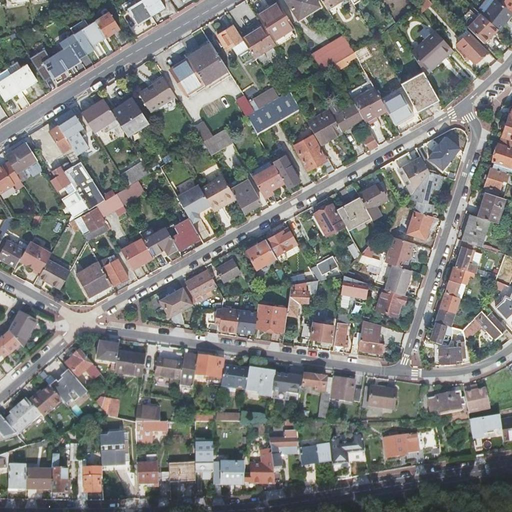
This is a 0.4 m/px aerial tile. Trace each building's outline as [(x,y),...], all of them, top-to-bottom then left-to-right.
[(160,0),(144,0),(142,1),(152,17),(166,9),(160,0)] [(319,7),(314,0),(285,0),(298,20),(319,7)] [(320,0),(327,10),(343,0),(320,0)] [(428,0),(423,0),(416,7),(421,13),(432,4),(428,0)] [(511,12),(503,5),(496,0),(493,0),(482,16),(497,29),(499,31),(507,20),(511,13),(511,12)] [(511,0),(505,0),(503,5),(511,12),(511,0)] [(152,17),(142,1),(128,10),(138,26),(152,17)] [(259,20),(263,26),(273,41),(294,28),(278,3),(271,8),(272,11),(259,20)] [(483,43),(497,29),(482,16),(481,14),(479,17),(477,18),(475,16),(469,10),(459,21),(467,28),(483,43)] [(110,13),(96,22),(106,39),(120,30),(110,13)] [(96,22),(75,35),(80,45),(88,40),(92,47),(106,39),(96,22)] [(242,39),(233,26),(218,36),(226,50),(232,47),(242,65),(254,58),(242,40),(242,39)] [(263,26),(242,39),(242,40),(254,58),(275,45),(273,41),(263,26)] [(467,28),(465,29),(468,33),(480,45),(483,43),(467,28)] [(411,52),(422,71),(441,54),(442,55),(450,48),(434,31),(411,52)] [(480,45),(468,33),(456,45),(473,63),(486,51),(480,45)] [(314,59),(322,72),(333,66),(354,53),(346,40),(314,59)] [(212,45),(190,58),(205,82),(217,75),(218,78),(229,71),(212,45)] [(71,46),(57,55),(67,70),(81,62),(71,46)] [(67,70),(57,55),(43,63),(39,57),(32,61),(39,73),(47,68),(54,79),(67,70)] [(190,58),(188,60),(203,83),(205,82),(190,58)] [(203,83),(188,60),(171,70),(186,94),(203,83)] [(18,63),(8,69),(8,70),(11,75),(21,69),(18,63)] [(21,69),(11,75),(21,91),(37,82),(27,65),(21,69)] [(310,69),(311,71),(313,75),(318,72),(315,66),(310,69)] [(308,78),(309,80),(311,78),(314,77),(313,75),(311,71),(306,74),(302,68),(295,72),(301,82),(308,78)] [(0,81),(11,75),(8,70),(0,74),(0,81)] [(438,100),(422,71),(400,84),(416,112),(438,100)] [(0,81),(0,92),(5,101),(21,91),(11,75),(0,81)] [(205,82),(207,85),(218,78),(217,75),(205,82)] [(147,89),(158,107),(176,96),(164,78),(153,85),(155,87),(150,90),(148,89),(147,89)] [(348,93),(355,105),(363,118),(363,120),(374,114),(377,120),(380,125),(381,125),(377,117),(387,111),(381,101),(370,81),(348,93)] [(150,112),(158,107),(147,89),(139,94),(150,112)] [(269,103),(279,122),(300,110),(290,91),(279,97),(269,103)] [(399,91),(381,101),(387,111),(395,126),(413,115),(399,91)] [(273,99),(270,94),(258,101),(261,106),(273,99)] [(236,102),(245,117),(247,116),(254,112),(245,97),(236,102)] [(111,112),(118,122),(127,137),(148,124),(133,98),(111,112)] [(104,101),(81,115),(92,132),(106,124),(108,128),(118,122),(111,112),(104,101)] [(247,116),(248,119),(257,135),(279,122),(269,103),(254,112),(247,116)] [(334,117),(333,117),(341,131),(363,118),(355,105),(334,117)] [(71,109),(54,120),(58,126),(76,155),(80,153),(80,154),(84,151),(88,148),(80,137),(86,133),(71,109)] [(330,111),(308,123),(320,144),(342,132),(341,131),(333,117),(330,111)] [(374,114),(363,120),(367,126),(377,120),(374,114)] [(501,137),(499,143),(511,147),(511,115),(508,114),(501,137)] [(195,127),(204,141),(212,137),(203,122),(195,127)] [(74,167),(64,173),(71,183),(76,191),(62,199),(72,215),(72,216),(74,219),(88,210),(96,206),(105,201),(101,194),(76,155),(58,126),(49,131),(64,155),(66,153),(74,167)] [(230,126),(225,129),(229,136),(234,132),(230,126)] [(204,141),(203,142),(211,155),(233,143),(229,136),(225,129),(212,137),(204,141)] [(342,132),(320,144),(321,147),(343,135),(342,132)] [(377,145),(371,134),(364,138),(370,149),(377,145)] [(37,137),(31,141),(38,151),(44,148),(37,137)] [(459,148),(446,137),(429,159),(442,169),(459,148)] [(22,170),(37,160),(26,144),(5,157),(9,163),(20,180),(26,176),(22,170)] [(505,172),(511,174),(511,167),(511,168),(511,166),(511,148),(497,144),(491,162),(494,163),(492,168),(505,172)] [(322,163),(328,174),(335,171),(328,159),(326,160),(318,145),(315,147),(312,149),(299,155),(308,171),(322,163)] [(169,156),(172,161),(181,155),(178,151),(169,156)] [(428,173),(421,157),(402,168),(414,190),(422,180),(428,173)] [(271,160),(249,173),(252,178),(274,166),(271,160)] [(287,160),(275,166),(278,173),(290,166),(287,160)] [(14,184),(20,180),(9,163),(3,166),(2,166),(0,167),(0,193),(14,184)] [(120,177),(123,181),(127,188),(139,181),(150,173),(144,163),(120,177)] [(278,173),(283,181),(287,189),(300,181),(291,165),(290,166),(278,173)] [(61,166),(52,171),(56,178),(51,181),(57,191),(71,183),(64,173),(61,166)] [(274,166),(252,178),(261,193),(264,199),(273,194),(270,188),(283,181),(278,173),(275,166),(274,166)] [(497,196),(505,172),(492,168),(490,167),(483,187),(486,187),(485,192),(487,193),(497,196)] [(414,190),(402,168),(398,170),(411,194),(414,190)] [(416,201),(413,210),(414,210),(430,215),(433,205),(426,203),(429,192),(434,189),(440,190),(443,177),(428,173),(422,180),(414,190),(411,194),(407,198),(416,201)] [(244,175),(227,184),(230,190),(248,181),(244,175)] [(223,177),(202,189),(211,206),(214,211),(221,207),(220,204),(234,196),(230,190),(227,184),(223,177)] [(123,181),(101,194),(105,201),(117,194),(127,188),(123,181)] [(127,188),(117,194),(124,205),(145,192),(139,181),(127,188)] [(248,181),(230,190),(234,196),(235,199),(238,197),(246,211),(261,203),(248,181)] [(358,195),(359,197),(367,211),(388,200),(378,183),(358,195)] [(177,197),(188,216),(192,223),(200,219),(197,213),(211,206),(202,189),(199,185),(177,197)] [(492,223),(494,223),(502,198),(497,196),(487,193),(483,205),(480,204),(476,217),(492,223)] [(117,194),(105,201),(96,206),(97,208),(102,217),(124,205),(117,194)] [(220,204),(221,207),(222,208),(236,200),(235,199),(234,196),(220,204)] [(359,197),(336,210),(348,231),(371,218),(367,211),(359,197)] [(332,204),(314,214),(323,230),(326,235),(343,225),(341,220),(332,204)] [(102,217),(97,208),(74,220),(75,220),(80,230),(83,235),(105,223),(102,217)] [(430,215),(414,210),(407,233),(425,239),(432,216),(430,215)] [(473,244),(483,247),(483,245),(479,244),(481,239),(480,238),(482,236),(482,234),(488,236),(492,223),(476,217),(470,215),(462,241),(473,244)] [(37,227),(42,216),(36,217),(32,224),(37,227)] [(166,229),(177,249),(179,252),(187,248),(185,244),(199,236),(192,223),(188,216),(166,229)] [(12,217),(8,217),(0,230),(0,233),(4,236),(14,217),(12,217)] [(75,233),(80,230),(75,220),(70,223),(75,233)] [(105,223),(83,235),(86,241),(109,229),(105,223)] [(369,230),(374,239),(379,233),(375,226),(369,230)] [(282,231),(266,240),(275,256),(276,258),(279,263),(287,259),(284,252),(292,247),(298,244),(288,227),(282,231)] [(141,235),(142,238),(153,258),(161,253),(163,257),(177,249),(166,229),(165,228),(146,238),(143,233),(141,235)] [(2,260),(15,267),(18,261),(23,251),(7,242),(6,240),(3,237),(2,239),(0,242),(0,256),(3,259),(2,260)] [(395,237),(386,263),(392,265),(401,268),(410,242),(395,237)] [(142,238),(120,250),(132,270),(153,258),(142,238)] [(256,269),(276,258),(275,256),(266,240),(246,251),(256,269)] [(32,271),(39,275),(47,260),(48,258),(51,254),(29,241),(23,251),(18,261),(33,269),(32,271)] [(455,267),(463,270),(467,271),(469,265),(466,264),(473,244),(462,241),(459,247),(461,248),(455,267)] [(358,249),(355,243),(349,246),(353,252),(358,249)] [(361,254),(361,255),(365,257),(374,260),(375,257),(376,254),(364,251),(361,254)] [(511,273),(511,259),(509,258),(503,270),(511,274),(511,273)] [(69,272),(47,260),(39,275),(38,277),(60,289),(69,272)] [(107,278),(111,285),(112,287),(128,279),(118,260),(109,264),(108,261),(105,263),(107,265),(103,268),(108,277),(107,278)] [(232,260),(218,267),(226,281),(240,274),(232,260)] [(107,278),(98,262),(76,274),(89,297),(111,285),(107,278)] [(311,268),(318,280),(324,279),(317,265),(311,268)] [(401,268),(392,265),(384,289),(403,295),(411,271),(401,268)] [(453,267),(445,293),(454,296),(463,270),(455,267),(453,267)] [(186,283),(197,302),(210,295),(208,291),(217,286),(208,271),(186,283)] [(353,279),(343,276),(341,294),(366,298),(368,283),(362,282),(361,287),(354,286),(354,283),(351,283),(353,279)] [(304,283),(291,285),(287,309),(286,314),(296,315),(297,302),(307,302),(308,292),(304,292),(304,283)] [(249,290),(250,293),(260,292),(256,284),(249,287),(251,289),(249,290)] [(193,305),(183,287),(159,300),(169,318),(193,305)] [(384,289),(383,289),(377,309),(397,317),(402,304),(403,305),(406,296),(403,295),(384,289)] [(435,322),(436,322),(450,326),(459,298),(454,296),(445,293),(435,322)] [(511,293),(509,299),(504,297),(503,299),(495,307),(506,318),(503,321),(511,331),(511,293)] [(348,302),(340,301),(338,313),(346,315),(348,302)] [(258,305),(255,324),(255,328),(284,332),(286,314),(287,309),(258,305)] [(216,310),(210,309),(208,323),(219,325),(218,331),(236,334),(236,332),(236,331),(238,321),(239,313),(216,309),(216,310)] [(493,339),(507,330),(490,312),(485,316),(480,310),(461,330),(465,342),(479,327),(482,327),(493,339)] [(19,312),(8,332),(19,344),(22,348),(36,322),(19,312)] [(338,313),(332,351),(346,353),(347,347),(344,347),(348,321),(349,315),(346,315),(338,313)] [(378,324),(362,320),(358,350),(382,354),(383,344),(376,342),(378,334),(376,333),(378,324)] [(255,324),(238,321),(236,331),(236,332),(254,335),(255,328),(255,324)] [(444,333),(451,335),(451,326),(450,326),(436,322),(429,340),(440,343),(444,333)] [(309,339),(311,324),(304,323),(301,337),(309,339)] [(331,342),(333,326),(312,323),(309,339),(331,342)] [(8,332),(0,338),(0,356),(1,356),(0,355),(0,354),(5,350),(8,354),(19,344),(8,332)] [(96,360),(116,364),(118,353),(119,346),(99,342),(96,360)] [(457,347),(446,348),(448,363),(455,362),(454,359),(460,359),(460,357),(464,357),(464,354),(465,354),(463,342),(457,343),(457,347)] [(79,376),(93,365),(80,350),(73,356),(65,363),(72,371),(76,375),(79,376)] [(116,364),(115,373),(142,377),(145,357),(118,353),(116,364)] [(197,356),(184,354),(181,373),(194,375),(197,356)] [(225,360),(197,356),(194,375),(222,379),(224,365),(225,360)] [(182,364),(158,360),(155,375),(179,380),(182,364)] [(224,365),(222,379),(221,386),(245,390),(248,369),(249,368),(224,365)] [(248,369),(245,390),(258,392),(258,395),(271,398),(271,397),(275,374),(248,369)] [(74,405),(87,393),(68,371),(49,387),(63,403),(68,409),(74,405)] [(301,386),(302,378),(288,376),(275,374),(271,397),(285,399),(286,393),(290,394),(299,395),(300,388),(301,386)] [(318,414),(317,421),(323,421),(326,421),(329,397),(332,379),(302,374),(302,378),(301,386),(316,387),(315,391),(322,392),(320,401),(319,409),(318,414)] [(332,379),(329,397),(336,399),(336,400),(351,402),(351,399),(352,396),(354,381),(332,377),(332,379)] [(62,402),(49,387),(42,393),(37,398),(35,396),(29,401),(43,418),(48,413),(62,402)] [(471,387),(463,389),(468,414),(489,410),(485,390),(477,391),(472,392),(471,387)] [(396,391),(371,388),(369,406),(393,410),(396,391)] [(436,396),(428,398),(431,411),(438,409),(439,412),(461,408),(458,394),(455,395),(454,392),(436,396)] [(92,399),(87,393),(74,405),(79,411),(92,399)] [(37,412),(28,402),(25,399),(16,406),(18,408),(10,415),(4,420),(18,436),(41,416),(37,412)] [(110,402),(108,416),(114,417),(117,418),(119,401),(110,400),(110,402)] [(101,408),(104,411),(108,416),(110,402),(102,401),(101,408)] [(63,403),(62,402),(48,413),(50,415),(63,403)] [(138,402),(135,423),(159,423),(161,405),(138,402)] [(18,408),(16,406),(9,413),(10,415),(18,408)] [(93,415),(96,421),(99,420),(108,416),(104,411),(93,415)] [(9,453),(26,446),(18,436),(4,420),(0,415),(0,439),(5,436),(4,435),(8,432),(16,442),(5,446),(7,453),(9,453)] [(472,438),(481,436),(483,433),(483,430),(486,430),(501,427),(500,422),(499,415),(469,420),(472,438)] [(501,427),(503,442),(511,440),(511,419),(500,422),(501,427)] [(159,423),(135,423),(136,432),(167,431),(167,422),(159,423)] [(79,428),(60,435),(64,442),(79,436),(79,428)] [(286,438),(270,439),(271,449),(273,469),(283,468),(282,455),(297,454),(296,438),(298,439),(297,431),(285,431),(286,438)] [(417,433),(384,438),(387,458),(408,454),(407,453),(410,452),(411,456),(418,455),(417,451),(420,451),(417,433)] [(329,439),(331,461),(335,460),(336,465),(348,464),(351,464),(352,474),(369,473),(365,452),(364,440),(363,440),(362,434),(353,434),(353,438),(348,440),(340,441),(340,438),(329,439)] [(100,438),(101,466),(114,467),(115,469),(125,469),(125,458),(125,456),(129,455),(128,446),(124,446),(124,444),(124,435),(110,435),(109,436),(108,436),(108,437),(108,438),(100,438)] [(472,438),(474,450),(483,448),(481,436),(472,438)] [(212,441),(195,441),(195,464),(212,463),(212,441)] [(78,461),(78,446),(62,445),(62,461),(78,461)] [(314,448),(299,449),(301,465),(331,461),(329,445),(314,447),(314,448)] [(250,475),(242,475),(242,482),(250,482),(250,483),(275,484),(274,474),(273,469),(271,449),(261,451),(262,464),(250,464),(250,475)] [(8,466),(9,453),(7,453),(0,455),(0,468),(8,468),(8,466)] [(51,491),(51,493),(68,494),(69,482),(67,482),(67,469),(58,469),(58,455),(52,455),(51,469),(53,469),(53,482),(51,482),(51,491)] [(85,461),(78,461),(77,494),(100,493),(100,478),(102,478),(102,471),(102,470),(101,468),(85,468),(85,461)] [(158,462),(137,464),(138,484),(158,482),(158,462)] [(194,462),(169,464),(169,482),(195,481),(194,462)] [(243,464),(212,463),(212,486),(242,486),(242,482),(242,475),(243,464)] [(26,470),(26,466),(8,466),(8,468),(8,489),(25,490),(26,470)] [(25,490),(51,491),(51,482),(51,471),(26,470),(25,490)] [(315,471),(302,473),(304,486),(316,484),(315,471)] [(275,484),(276,491),(284,489),(282,473),(274,474),(275,484)]
